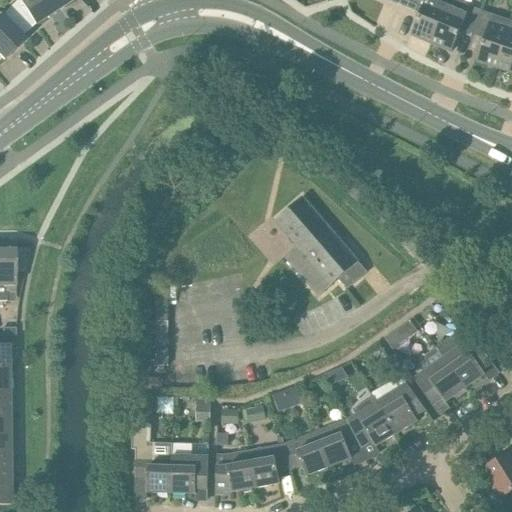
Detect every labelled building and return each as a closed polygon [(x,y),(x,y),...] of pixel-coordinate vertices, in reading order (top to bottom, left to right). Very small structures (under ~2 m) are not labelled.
[(18,0),(19,1),(23,9),(25,11),(33,24),(34,25),(57,11),(73,0),(18,0)] [(411,35),(431,44),(447,5),(435,0),(434,0),(398,0),(397,4),(420,14),(411,35)] [(448,0),(447,5),(431,44),(451,52),(460,31),(472,35),(481,11),(452,0),(448,0)] [(19,1),(3,16),(0,13),(0,56),(4,61),(25,40),(21,36),(33,24),(25,11),(23,9),(19,1)] [(472,35),(484,39),(476,62),(497,69),(510,29),(511,23),(511,22),(481,11),(472,35)] [(511,29),(510,29),(497,69),(511,73),(511,29)] [(367,272),(302,197),(275,221),(297,246),(285,257),(318,296),(338,279),(347,289),(367,272)] [(0,244),(0,285),(5,286),(5,292),(6,292),(15,292),(14,245),(0,244)] [(152,282),(153,305),(168,305),(167,285),(167,282),(152,282)] [(169,365),(168,321),(153,322),(150,322),(150,333),(155,332),(156,365),(157,365),(169,365)] [(410,321),(400,328),(408,339),(418,332),(410,321)] [(3,337),(16,337),(16,328),(3,328),(3,337)] [(0,367),(9,368),(8,345),(7,345),(7,338),(0,337),(0,367)] [(443,359),(465,389),(485,375),(478,365),(488,358),(472,339),(443,359)] [(465,389),(443,359),(414,380),(428,400),(438,393),(445,403),(465,389)] [(9,368),(0,367),(0,390),(9,390),(9,368)] [(406,383),(376,402),(397,434),(418,421),(411,411),(421,405),(406,383)] [(0,413),(9,413),(9,390),(0,390),(0,413)] [(283,391),(272,395),(279,413),(289,409),(283,391)] [(376,402),(348,419),(360,443),(369,437),(376,447),(397,434),(376,402)] [(197,407),(196,421),(209,422),(209,407),(197,407)] [(0,436),(9,436),(9,413),(0,413),(0,436)] [(360,443),(348,419),(315,432),(329,468),(352,459),(347,448),(360,443)] [(329,468),(315,432),(283,444),(290,470),(302,466),(306,477),(329,468)] [(0,458),(10,459),(9,436),(0,436),(0,458)] [(278,472),(290,470),(283,444),(282,444),(248,451),(255,489),(280,484),(278,472)] [(255,489),(248,451),(217,457),(216,496),(225,496),(225,494),(255,489)] [(511,451),(481,471),(499,500),(511,491),(511,451)] [(147,493),(170,494),(172,455),(136,454),(135,481),(147,481),(147,493)] [(172,455),(170,494),(196,495),(196,483),(208,483),(209,456),(172,455)] [(0,482),(10,482),(10,459),(0,458),(0,482)] [(10,482),(0,482),(0,505),(10,506),(10,482)]
